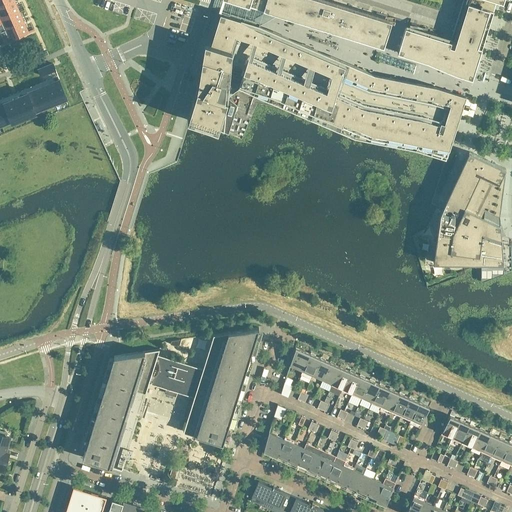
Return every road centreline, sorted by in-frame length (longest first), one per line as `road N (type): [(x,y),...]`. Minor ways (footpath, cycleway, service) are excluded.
road 1 (tertiary): [(114,225),(77,314),(66,397)]
road 2 (tertiary): [(66,397),(114,225)]
road 3 (residential): [(258,389),(416,460)]
road 4 (residential): [(168,109),(185,59),(139,45),(88,70)]
road 5 (residential): [(61,466),(204,511)]
road 6 (residential): [(357,511),(236,458)]
road 7 (residential): [(49,392),(11,511)]
